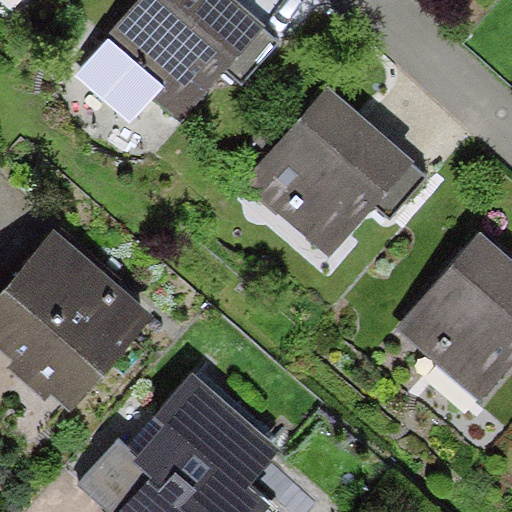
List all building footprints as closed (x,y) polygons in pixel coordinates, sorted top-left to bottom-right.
[(288,54),(222,0),(135,0),(105,37),(164,86),(147,108),(177,132),(218,82),(246,105),(288,54)] [(428,176),(318,91),(233,201),(324,272),(366,218),(384,232),(428,176)] [(0,282),(0,360),(70,412),(150,304),(43,225),(0,282)] [(380,331),(470,406),(511,355),(511,268),(465,229),(380,331)] [(274,449),(192,376),(116,460),(141,483),(115,511),(272,511),(242,485),(274,449)]
